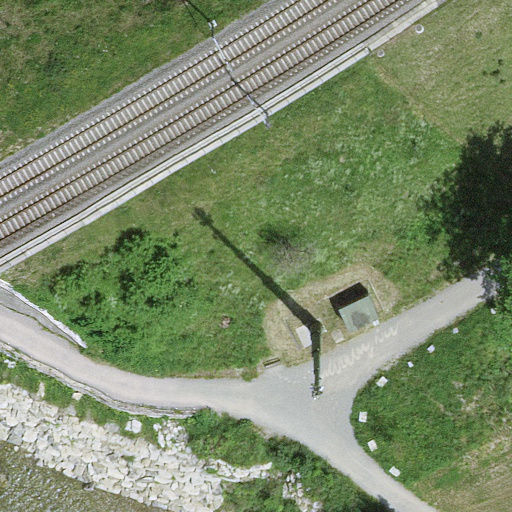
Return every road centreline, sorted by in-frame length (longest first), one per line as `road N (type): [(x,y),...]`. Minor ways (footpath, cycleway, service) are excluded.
road 1 (track): [(406,511),(299,413),(118,389),(0,326)]
road 2 (track): [(511,268),(299,413)]
